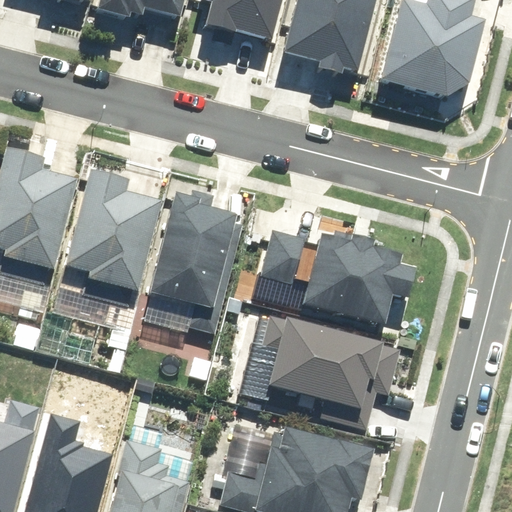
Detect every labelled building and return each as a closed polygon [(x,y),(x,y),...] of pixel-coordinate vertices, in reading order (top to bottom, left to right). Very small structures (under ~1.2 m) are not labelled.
[(33,0),(33,2),(62,10),(64,0),(65,0),(88,6),(89,0),(33,0)] [(175,25),(181,0),(94,0),(93,7),(91,14),(126,24),(129,13),(175,25)] [(291,0),(275,59),(318,71),(316,78),(337,84),(339,75),(349,78),(370,0),(291,0)] [(441,108),(462,95),(482,25),(471,22),(477,0),(423,0),(420,13),(395,6),(372,88),(441,108)] [(38,180),(42,165),(0,154),(0,278),(43,289),(70,188),(38,180)] [(83,284),(79,303),(128,316),(156,209),(157,205),(118,196),(121,186),(85,176),(58,278),(83,284)] [(235,229),(164,211),(141,300),(212,318),(235,229)] [(212,507),(229,511),(343,511),(346,505),(354,507),(367,457),(269,431),(260,467),(255,466),(250,483),(220,475),(212,507)] [(187,504),(191,483),(165,477),(167,468),(153,465),(156,451),(121,443),(105,511),(178,511),(180,502),(187,504)]
